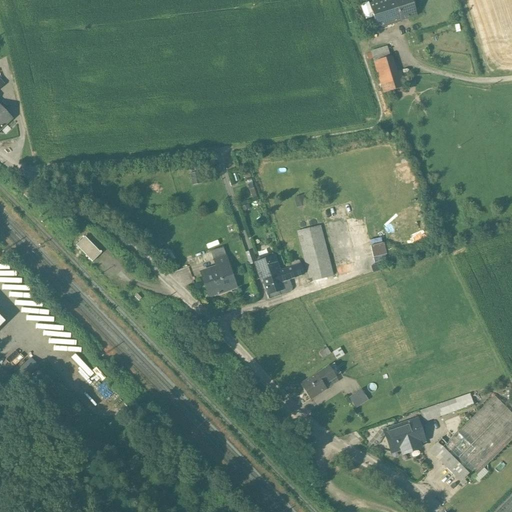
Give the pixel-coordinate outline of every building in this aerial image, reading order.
[(395,0),(391,0),(373,6),(378,20),(399,13),(395,0)] [(412,0),(395,0),(399,13),(402,22),(418,17),(412,0)] [(399,13),(378,20),(380,29),(402,22),(399,13)] [(387,47),(371,52),(374,62),(390,57),(387,47)] [(390,57),(374,62),(383,93),(388,92),(406,86),(401,70),(397,72),(392,56),(390,57)] [(406,86),(388,92),(390,100),(412,93),(409,86),(406,86)] [(0,130),(12,119),(0,105),(0,130)] [(303,196),(294,198),(297,208),(306,205),(303,196)] [(321,226),(298,232),(311,284),(338,277),(337,276),(355,272),(357,269),(356,263),(335,268),(335,265),(331,266),(321,226)] [(384,233),(369,236),(373,258),(436,244),(434,234),(428,235),(427,232),(402,237),(403,240),(386,244),(384,233)] [(101,253),(85,237),(76,246),(92,262),(101,253)] [(223,248),(211,252),(214,260),(225,256),(223,248)] [(249,263),(256,260),(253,249),(246,252),(249,263)] [(272,256),(268,255),(259,258),(257,261),(258,262),(255,263),(260,279),(279,273),(274,257),(272,258),(272,256)] [(225,256),(214,260),(217,269),(228,265),(225,256)] [(383,263),(376,265),(371,266),(373,273),(385,269),(383,263)] [(217,269),(201,274),(208,297),(236,287),(228,265),(217,269)] [(279,273),(260,279),(261,279),(267,295),(283,290),(281,281),(288,279),(288,280),(304,274),(301,265),(300,265),(292,268),(285,270),(285,271),(279,273)] [(283,290),(267,295),(268,300),(285,294),(283,290)] [(340,348),(333,352),(337,360),(344,355),(340,348)] [(328,349),(322,352),(320,353),(323,358),(331,353),(328,349)] [(68,357),(55,369),(74,388),(79,384),(82,387),(90,379),(68,357)] [(340,373),(334,363),(328,367),(335,377),(340,373)] [(316,374),(300,385),(310,399),(326,389),(323,385),(335,377),(328,367),(316,375),(316,374)] [(361,389),(348,397),(356,408),(368,400),(361,389)] [(470,394),(420,411),(424,422),(474,406),(470,394)] [(447,443),(443,447),(469,473),(474,478),(511,440),(511,430),(511,413),(494,396),(447,443)] [(417,419),(391,428),(392,431),(385,434),(391,453),(401,449),(403,454),(420,448),(419,443),(424,441),(422,436),(425,435),(422,426),(419,427),(417,419)] [(469,473),(443,447),(447,443),(442,439),(429,451),(460,482),(464,479),(469,473)] [(467,482),(464,479),(460,482),(459,484),(462,487),(467,482)] [(511,511),(511,491),(491,511),(511,511)]
